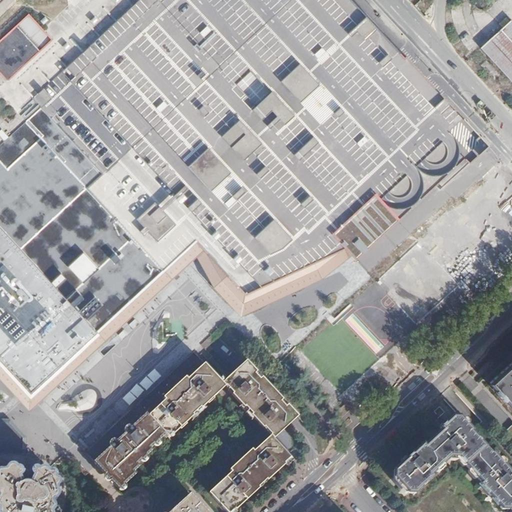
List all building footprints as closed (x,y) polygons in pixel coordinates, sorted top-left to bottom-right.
[(0,0),(0,345),(37,386),(158,275),(172,261),(174,264),(197,243),(244,294),(268,283),(344,248),(354,259),(464,158),(468,163),(491,139),(486,133),(474,120),(372,10),(363,0),(0,0)] [(487,0),(475,0),(484,9),(490,3),(487,0)] [(511,21),(511,20),(490,39),(511,63),(511,21)] [(511,63),(490,39),(485,44),(481,48),(511,81),(511,63)] [(278,363),(371,277),(354,259),(344,248),(268,283),(244,294),(197,243),(174,264),(172,261),(158,275),(214,332),(228,319),(273,367),(278,363)] [(0,511),(0,471),(1,472),(2,472),(3,472),(4,471),(5,470),(5,469),(6,469),(7,468),(7,467),(8,467),(9,466),(10,466),(11,466),(12,466),(12,467),(13,467),(14,467),(14,468),(15,468),(15,469),(16,469),(17,469),(18,469),(18,470),(20,471),(20,472),(20,473),(21,473),(22,474),(21,474),(21,475),(20,477),(19,478),(20,482),(22,481),(23,480),(24,479),(24,478),(24,477),(24,476),(24,474),(24,473),(24,472),(28,472),(28,473),(28,474),(28,475),(28,476),(28,477),(28,478),(31,480),(32,476),(31,476),(31,475),(30,475),(30,474),(30,473),(30,472),(31,470),(32,470),(34,469),(35,469),(36,469),(37,470),(38,470),(39,469),(40,469),(41,469),(43,469),(44,469),(45,469),(45,470),(46,471),(54,464),(60,458),(74,458),(89,474),(98,466),(85,453),(193,353),(214,332),(158,275),(37,386),(0,420),(0,421),(2,421),(6,421),(20,426),(26,432),(30,436),(29,454),(19,454),(11,454),(0,453),(0,511)] [(126,485),(125,484),(136,474),(134,472),(140,466),(138,464),(153,451),(151,449),(166,434),(169,430),(173,435),(180,428),(181,429),(187,424),(186,423),(193,417),(189,412),(197,405),(201,409),(208,403),(209,404),(214,399),(215,398),(214,397),(221,390),(225,387),(222,384),(204,365),(193,353),(85,453),(98,466),(119,490),(120,490),(120,491),(121,491),(122,491),(123,491),(124,491),(125,490),(126,489),(126,488),(126,487),(126,486),(126,485)] [(273,433),(270,436),(273,439),(277,437),(291,452),(298,446),(284,430),(298,417),(287,406),(288,405),(283,400),(282,400),(262,378),(262,377),(257,372),(247,361),(244,363),(223,382),(222,384),(225,387),(226,386),(228,384),(236,392),(232,395),(239,402),(244,408),(248,404),(255,412),(251,415),(263,428),(266,425),(273,433)] [(511,361),(490,382),(497,390),(498,389),(506,398),(505,399),(511,405),(511,406),(511,405),(511,361)] [(473,430),(457,413),(443,426),(440,428),(442,430),(425,445),(423,443),(394,470),(394,477),(408,493),(416,493),(434,476),(433,474),(450,458),(458,458),(481,482),(479,484),(503,509),(510,510),(511,507),(511,472),(492,452),(491,453),(472,431),(473,430)] [(19,454),(29,454),(30,436),(26,432),(20,426),(6,421),(2,421),(0,421),(0,453),(11,454),(19,454)] [(266,425),(263,428),(270,436),(273,433),(266,425)] [(274,440),(273,439),(270,436),(267,440),(263,443),(254,452),(252,450),(230,470),(231,472),(209,493),(226,511),(229,511),(234,508),(236,510),(260,488),(258,486),(265,479),(267,481),(285,465),(284,462),(290,457),(274,440)] [(284,462),(285,465),(287,466),(293,461),(290,457),(284,462)] [(48,473),(46,471),(45,470),(45,469),(44,469),(43,469),(41,469),(40,469),(39,469),(38,470),(37,470),(36,469),(35,469),(34,469),(32,470),(31,470),(30,472),(30,473),(30,474),(30,475),(31,475),(31,476),(32,476),(31,480),(28,478),(28,477),(28,476),(28,475),(28,474),(28,473),(28,472),(24,472),(24,473),(24,474),(24,476),(24,477),(24,478),(24,479),(23,480),(22,481),(20,482),(19,478),(20,477),(21,475),(21,474),(22,474),(21,473),(20,473),(20,472),(20,471),(18,470),(18,469),(17,469),(16,469),(15,469),(15,468),(14,468),(14,467),(13,467),(12,467),(12,466),(11,466),(10,466),(9,466),(8,467),(7,467),(7,468),(6,469),(5,469),(5,470),(4,471),(3,472),(2,472),(1,472),(0,471),(0,511),(51,511),(53,510),(53,509),(53,508),(52,507),(52,506),(52,505),(51,505),(51,504),(51,503),(51,502),(54,501),(55,500),(56,499),(56,498),(56,497),(56,496),(56,495),(56,494),(56,493),(55,492),(55,491),(55,490),(56,489),(56,488),(57,487),(58,486),(58,485),(58,484),(58,483),(57,482),(56,482),(56,481),(55,481),(54,480),(54,479),(54,478),(54,477),(54,476),(54,475),(53,474),(52,474),(52,473),(51,473),(50,473),(49,473),(48,473)] [(146,511),(148,511),(149,508),(149,505),(149,502),(149,499),(148,498),(147,497),(145,494),(143,493),(140,492),(137,491),(134,491),(131,492),(128,494),(126,496),(124,494),(122,491),(121,491),(120,491),(120,490),(119,490),(98,466),(89,474),(116,504),(107,511),(146,511)] [(260,488),(267,481),(265,479),(258,486),(260,488)] [(206,511),(190,494),(170,511),(206,511)]
